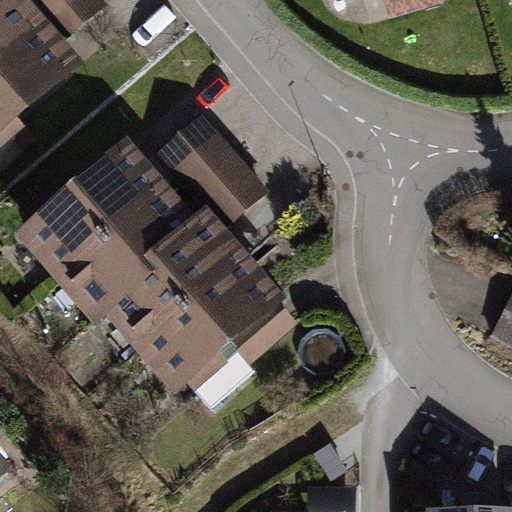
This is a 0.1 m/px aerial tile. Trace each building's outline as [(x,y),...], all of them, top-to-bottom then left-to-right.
[(0,0),(0,54),(40,16),(27,0),(0,0)] [(108,7),(101,0),(27,0),(40,16),(66,43),(108,7)] [(380,0),(388,26),(440,11),(436,0),(380,0)] [(0,54),(0,137),(84,63),(66,43),(40,16),(0,54)] [(201,114),(155,155),(204,206),(224,228),(267,191),(201,114)] [(53,283),(162,181),(126,140),(13,237),(53,283)] [(144,257),(194,214),(162,181),(53,283),(97,326),(106,315),(158,270),(144,257)] [(140,354),(252,257),(224,228),(204,206),(194,214),(144,257),(158,270),(106,315),(140,354)] [(252,257),(140,354),(175,401),(291,304),(252,257)] [(511,294),(490,337),(511,347),(511,294)] [(0,477),(12,467),(0,454),(0,477)] [(511,511),(511,498),(428,498),(428,511),(511,511)] [(311,511),(397,511),(396,499),(311,511)]
